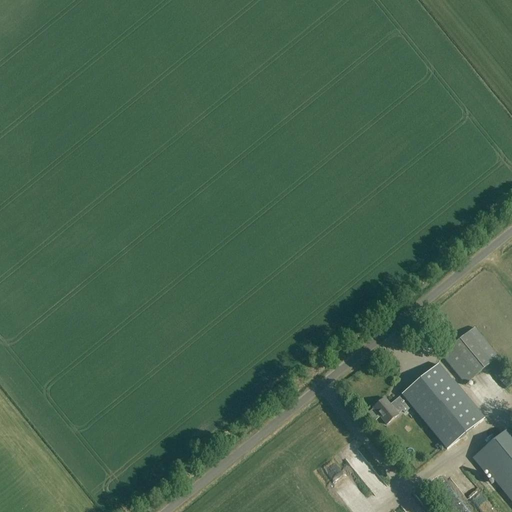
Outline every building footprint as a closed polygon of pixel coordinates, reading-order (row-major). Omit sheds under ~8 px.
[(466,385),(499,358),(475,329),(442,356),(466,385)] [(386,426),(397,417),(403,412),(405,414),(407,413),(441,456),(482,423),(438,368),(390,406),(385,399),(373,409),(386,426)] [(511,502),(511,439),(507,433),(473,461),(484,475),(487,473),(511,502)] [(435,481),(449,500),(457,494),(443,475),(435,481)] [(461,511),(472,511),(464,498),(456,503),(461,511)] [(481,511),(496,511),(491,503),(480,510),(481,511)]
